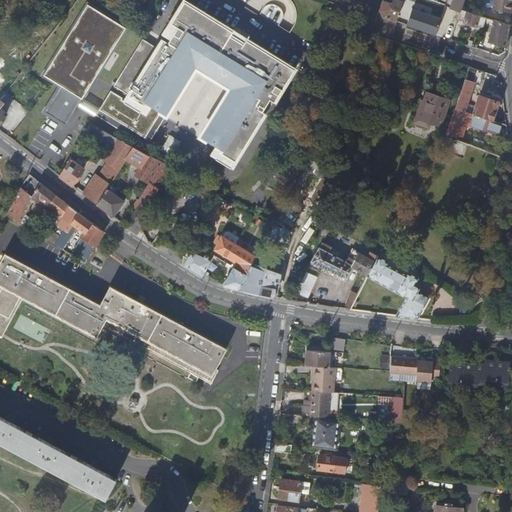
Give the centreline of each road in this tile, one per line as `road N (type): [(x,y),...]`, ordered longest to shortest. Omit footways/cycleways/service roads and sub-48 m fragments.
road 1 (residential): [(278,307),(197,284),(117,237),(0,148)]
road 2 (residential): [(511,335),(278,307)]
road 3 (residential): [(253,511),(278,307)]
road 4 (residential): [(368,0),(374,20),(508,68)]
